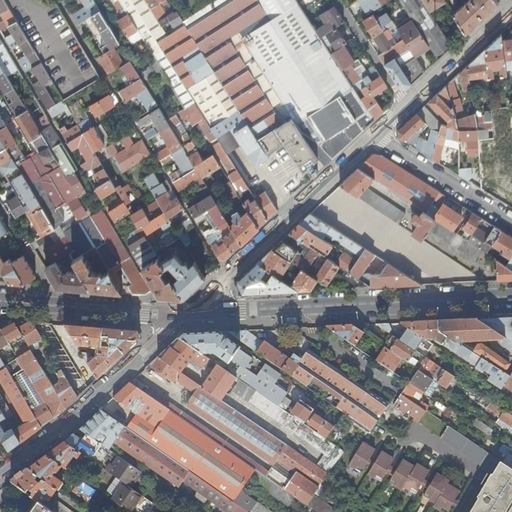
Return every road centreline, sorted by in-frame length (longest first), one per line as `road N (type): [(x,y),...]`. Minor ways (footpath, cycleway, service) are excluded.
road 1 (secondary): [(199,313),(511,301)]
road 2 (residential): [(0,475),(199,313)]
road 3 (residential): [(199,313),(374,137)]
road 4 (residential): [(374,137),(511,5)]
road 5 (residential): [(374,137),(511,222)]
road 6 (secondary): [(59,306),(199,313)]
